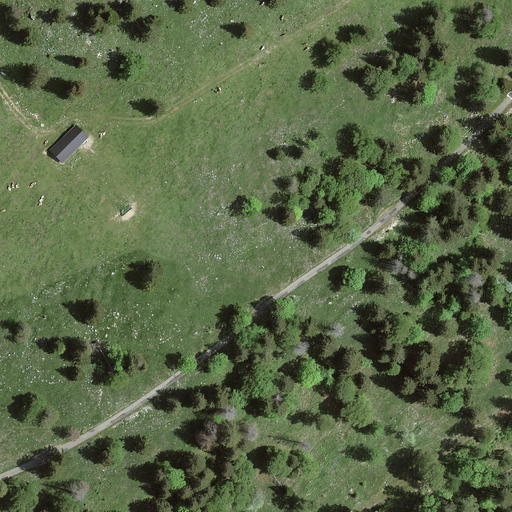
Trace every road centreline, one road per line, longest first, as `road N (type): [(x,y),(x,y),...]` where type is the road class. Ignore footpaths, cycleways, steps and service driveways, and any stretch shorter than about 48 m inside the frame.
road 1 (unclassified): [(511,97),(369,232),(171,381),(0,477)]
road 2 (track): [(342,0),(154,119),(129,125),(83,116),(33,162)]
